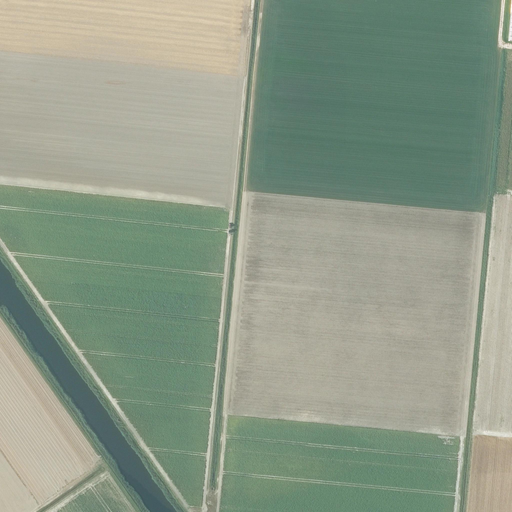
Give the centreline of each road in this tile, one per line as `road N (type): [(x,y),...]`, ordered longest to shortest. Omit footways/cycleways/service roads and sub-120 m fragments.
road 1 (track): [(203,511),(251,0)]
road 2 (track): [(188,511),(0,246)]
